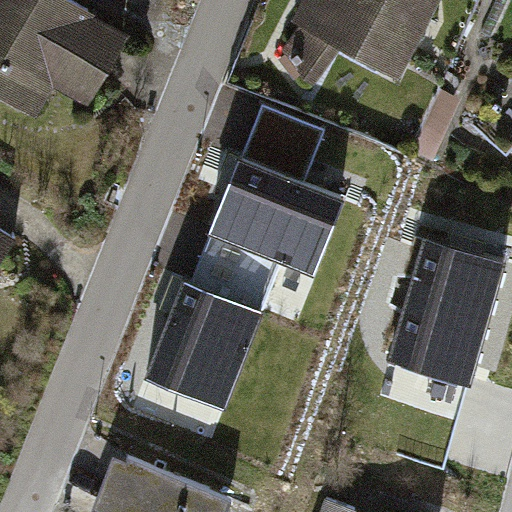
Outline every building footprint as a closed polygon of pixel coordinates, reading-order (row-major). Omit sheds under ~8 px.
[(162,11),(142,0),(0,0),(0,76),(45,102),(61,75),(110,102),(162,11)] [(450,0),(309,0),(307,6),(428,56),(450,0)] [(511,77),(498,93),(511,104),(511,77)] [(325,130),(264,108),(240,162),(304,187),(325,130)] [(304,187),(240,162),(211,235),(314,275),(343,203),(304,187)] [(0,210),(0,278),(31,232),(0,210)] [(507,264),(426,241),(390,365),(472,388),(507,264)] [(261,314),(185,285),(148,382),(224,410),(261,314)] [(136,458),(117,511),(235,511),(242,494),(136,458)] [(429,511),(334,480),(323,511),(429,511)]
